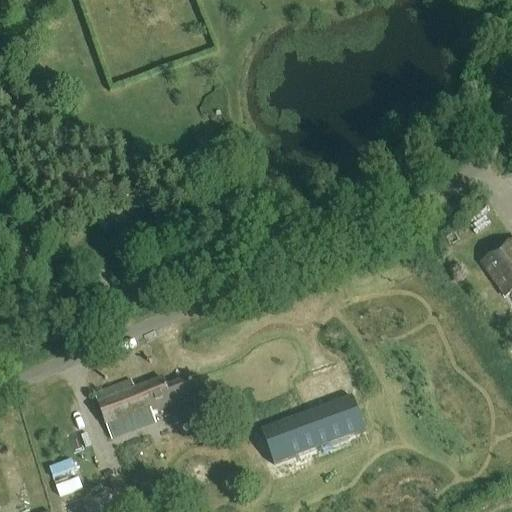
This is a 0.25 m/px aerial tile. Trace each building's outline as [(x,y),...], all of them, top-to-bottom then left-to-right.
[(511,242),(484,262),(508,297),(511,293),(511,242)] [(238,324),(211,335),(215,347),(243,336),(238,324)] [(243,359),(262,348),(258,340),(239,351),(243,359)] [(155,414),(198,397),(189,375),(166,384),(164,378),(136,388),(132,380),(96,393),(113,437),(157,420),(155,414)] [(365,435),(353,401),(260,435),(273,469),(365,435)] [(49,511),(37,466),(7,474),(17,511),(49,511)]
